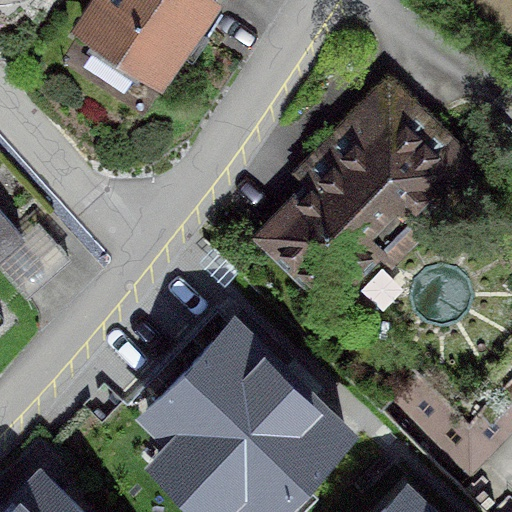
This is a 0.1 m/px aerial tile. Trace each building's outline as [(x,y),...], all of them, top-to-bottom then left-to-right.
[(156,76),(206,0),(103,0),(85,29),(156,76)] [(265,233),(329,295),(453,168),(389,106),(265,233)] [(0,250),(20,233),(0,211),(0,250)] [(268,511),(348,427),(232,319),(145,413),(251,511),(268,511)] [(470,465),(511,422),(511,393),(454,335),(397,394),(470,465)] [(83,511),(43,473),(4,511),(83,511)] [(430,511),(402,485),(377,511),(430,511)]
